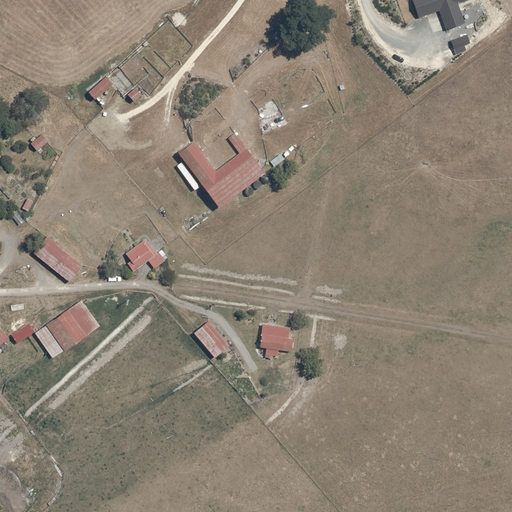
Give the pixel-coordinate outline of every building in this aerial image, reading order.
[(131,89),(133,88),(134,88),(120,71),(110,79),(124,96),(131,89)] [(110,87),(103,78),(85,93),(92,102),(110,87)] [(139,96),(133,88),(131,89),(123,96),(130,103),(139,96)] [(46,143),(40,134),(27,143),(34,152),(46,143)] [(263,174),(233,134),(226,139),(237,154),(214,172),(192,143),(174,156),(215,210),(263,174)] [(26,212),(31,202),(23,198),(18,208),(26,212)] [(15,211),(10,215),(17,225),(23,222),(15,211)] [(17,228),(9,217),(2,222),(10,232),(17,228)] [(81,266),(46,237),(32,254),(67,282),(81,266)] [(156,256),(144,239),(120,257),(131,273),(147,261),(153,269),(163,261),(158,254),(156,256)] [(96,324),(78,298),(32,331),(50,357),(96,324)] [(253,314),(242,317),(245,327),(255,324),(253,314)] [(226,345),(206,319),(192,331),(212,356),(226,345)] [(32,331),(26,322),(9,334),(16,343),(32,331)] [(287,326),(260,323),(258,346),(264,347),(263,356),(275,357),(276,349),(289,350),(291,337),(286,337),(287,326)] [(284,357),(276,360),(281,371),(291,367),(288,361),(286,362),(284,357)]
